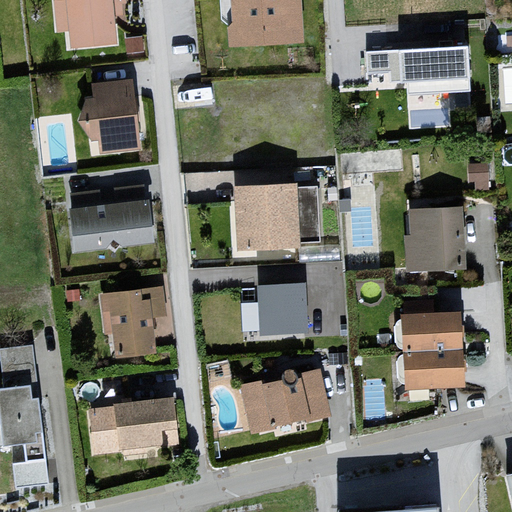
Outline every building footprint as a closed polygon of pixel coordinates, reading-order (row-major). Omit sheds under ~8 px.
[(116,0),(47,0),(51,35),(61,33),(62,47),(107,45),(105,18),(117,18),(116,0)] [(290,0),(216,0),(219,48),(293,44),(290,0)] [(468,45),(365,52),(366,73),(389,71),(390,83),(408,82),(408,94),(471,91),(468,45)] [(127,78),(80,84),(90,156),(136,150),(127,78)] [(310,184),(224,186),(225,250),(312,249),(310,184)] [(137,185),(65,194),(61,210),(63,239),(67,254),(147,243),(137,185)] [(454,210),(398,212),(400,275),(456,273),(454,210)] [(305,283),(258,286),(260,334),(307,332),(305,283)] [(165,290),(95,296),(96,312),(103,312),(107,350),(114,349),(113,361),(148,362),(145,348),(172,348),(165,290)] [(244,329),(256,328),(253,296),(241,297),(244,329)] [(389,392),(454,388),(450,311),(385,314),(389,392)] [(25,347),(0,350),(0,445),(18,442),(20,463),(52,459),(45,406),(31,402),(25,347)] [(315,372),(236,389),(246,438),(326,421),(315,372)] [(167,400),(81,410),(85,459),(172,452),(167,400)] [(511,511),(511,469),(493,474),(501,511),(511,511)]
